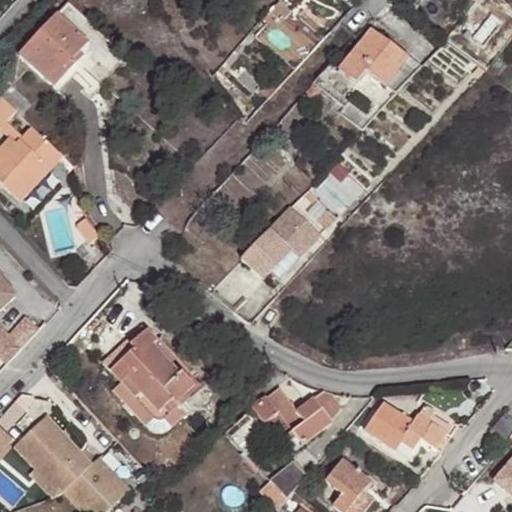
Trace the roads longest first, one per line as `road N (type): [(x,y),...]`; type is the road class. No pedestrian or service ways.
road 1 (residential): [(511,370),(344,383),(306,373),(174,274),(133,260),(0,396)]
road 2 (residential): [(511,388),(405,511)]
